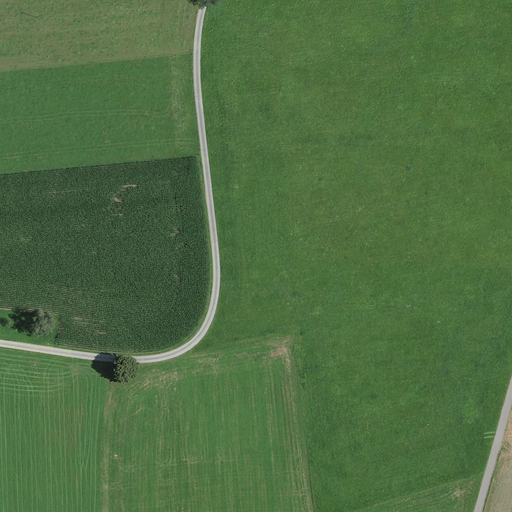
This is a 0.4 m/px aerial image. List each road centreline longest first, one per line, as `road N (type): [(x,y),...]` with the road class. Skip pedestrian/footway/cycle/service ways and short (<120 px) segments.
road 1 (unclassified): [(0,344),(154,361),(198,344),(211,324),(218,264),(198,63),(209,0)]
road 2 (unclassified): [(476,511),(511,397)]
